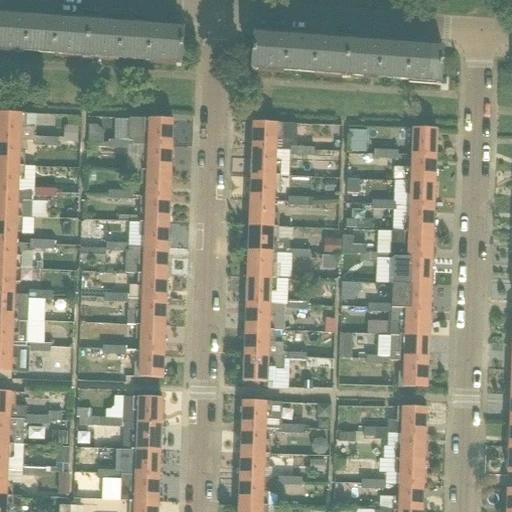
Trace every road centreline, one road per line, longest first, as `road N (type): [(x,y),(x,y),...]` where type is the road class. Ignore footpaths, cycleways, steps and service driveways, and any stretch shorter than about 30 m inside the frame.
road 1 (residential): [(199,511),(218,12)]
road 2 (residential): [(465,511),(480,30)]
road 3 (residential): [(480,30),(218,12)]
road 4 (residential): [(218,12),(47,0)]
